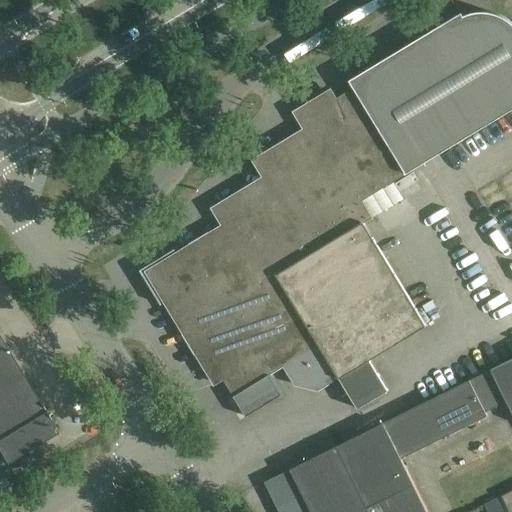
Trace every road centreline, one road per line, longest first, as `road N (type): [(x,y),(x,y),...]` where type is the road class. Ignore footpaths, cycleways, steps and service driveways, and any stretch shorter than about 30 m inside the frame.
road 1 (unknown): [(179,491),(290,424),(383,406),(417,385),(466,299),(419,219),(389,230)]
road 2 (unclassified): [(47,262),(139,202),(194,135),(272,68),(376,0)]
road 3 (tertiary): [(0,130),(213,0)]
road 4 (unclassified): [(148,442),(47,262)]
road 5 (unclassified): [(35,511),(148,442)]
